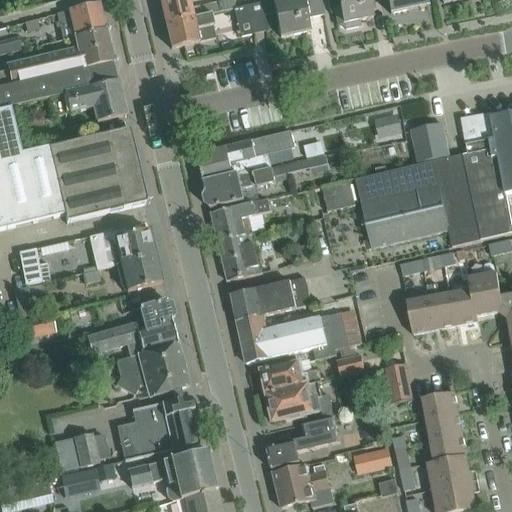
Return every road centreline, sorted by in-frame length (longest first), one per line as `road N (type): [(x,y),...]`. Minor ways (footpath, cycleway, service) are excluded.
road 1 (residential): [(253,511),(155,114)]
road 2 (residential): [(511,40),(155,114)]
road 3 (residential): [(508,511),(477,365),(416,368)]
